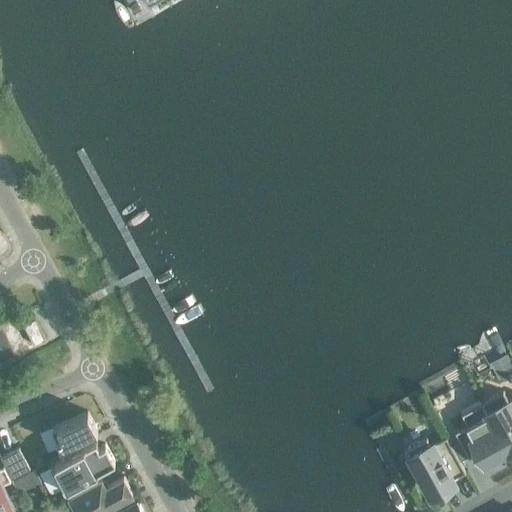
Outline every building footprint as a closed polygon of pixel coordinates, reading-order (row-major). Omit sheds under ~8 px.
[(47,340),(35,318),(22,325),(34,347),(47,340)] [(508,401),(503,391),(482,402),(508,449),(511,447),(511,400),(510,401),(510,400),(508,401)] [(508,449),(482,402),(461,414),(467,425),(466,425),(468,429),(457,435),(469,457),(480,451),(485,461),(507,449),(507,450),(508,449)] [(98,430),(88,412),(53,427),(61,446),(98,430)] [(465,471),(446,436),(434,443),(433,442),(430,443),(427,437),(404,450),(416,472),(421,470),(424,477),(423,478),(431,492),(454,479),(453,478),(465,471)] [(85,447),(52,465),(65,489),(115,462),(105,444),(87,454),(84,448),(85,448),(85,447)] [(19,450),(2,460),(13,480),(30,471),(30,470),(19,450)] [(35,471),(26,477),(25,477),(31,488),(41,482),(35,471)] [(98,511),(132,493),(123,477),(106,487),(101,479),(70,496),(78,511),(98,511)] [(0,511),(14,511),(0,479),(0,511)] [(142,511),(137,502),(119,511),(142,511)]
